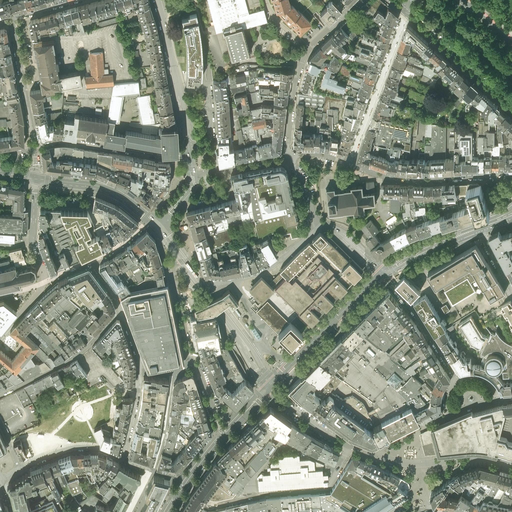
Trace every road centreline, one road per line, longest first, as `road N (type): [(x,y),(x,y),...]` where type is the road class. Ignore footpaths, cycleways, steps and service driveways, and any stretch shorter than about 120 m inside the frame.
road 1 (residential): [(19,471),(73,449),(123,455),(139,361),(121,312)]
road 2 (residential): [(178,256),(171,266),(189,347),(224,432)]
road 3 (residential): [(287,157),(304,57),(360,0)]
road 4 (residential): [(506,209),(485,178),(396,178),(349,164)]
road 5 (tertiary): [(155,0),(188,157)]
road 6 (tertiary): [(269,387),(382,274)]
road 7 (residential): [(349,164),(404,17)]
road 8 (residential): [(188,157),(64,142),(34,147)]
road 9 (residential): [(0,396),(72,359),(121,312)]
road 10 (primary): [(406,12),(511,108)]
road 11 (residential): [(319,226),(261,271),(205,291)]
road 12 (residential): [(10,20),(34,147)]
road 13 (tertiary): [(35,179),(108,190),(152,221)]
road 14 (residential): [(382,274),(457,377)]
road 15 (residential): [(337,468),(280,446),(247,497)]
